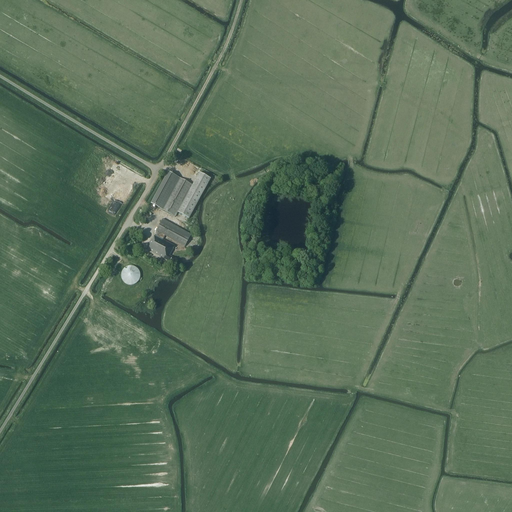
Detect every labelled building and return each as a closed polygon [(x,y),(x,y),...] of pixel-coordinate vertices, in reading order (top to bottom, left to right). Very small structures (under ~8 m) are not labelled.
[(195,176),(200,168),(191,163),(186,171),(195,176)] [(151,204),(161,210),(175,217),(192,185),(168,172),(151,204)] [(200,173),(178,213),(189,219),(211,179),(200,173)] [(175,246),(163,240),(165,236),(185,246),(191,235),(163,220),(156,231),(157,231),(155,236),(153,240),(152,239),(146,251),(163,260),(164,259),(175,265),(178,260),(169,256),(175,246)] [(123,284),(139,284),(138,268),(123,269),(123,284)] [(131,332),(142,336),(145,330),(134,325),(131,332)]
